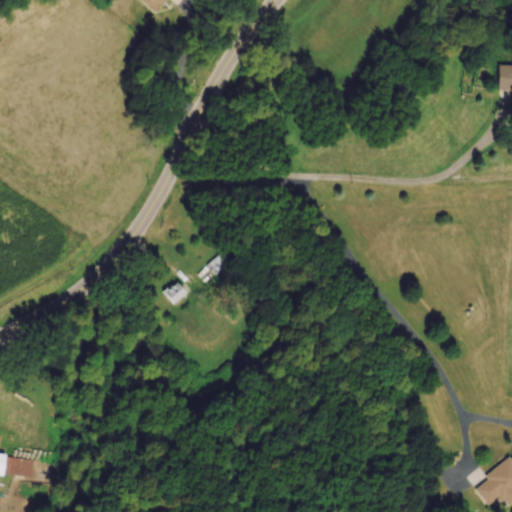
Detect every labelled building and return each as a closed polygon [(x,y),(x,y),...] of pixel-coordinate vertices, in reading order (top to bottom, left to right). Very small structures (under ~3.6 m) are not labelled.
[(136,0),(160,14),(167,0),(136,0)] [(207,267),(216,277),(232,263),(223,253),(207,267)] [(187,297),(174,284),(162,295),(174,308),(187,297)] [(3,477),(33,476),(32,458),(2,460),(3,477)] [(487,506),(499,498),(506,508),(511,504),(511,458),(472,487),(487,506)]
